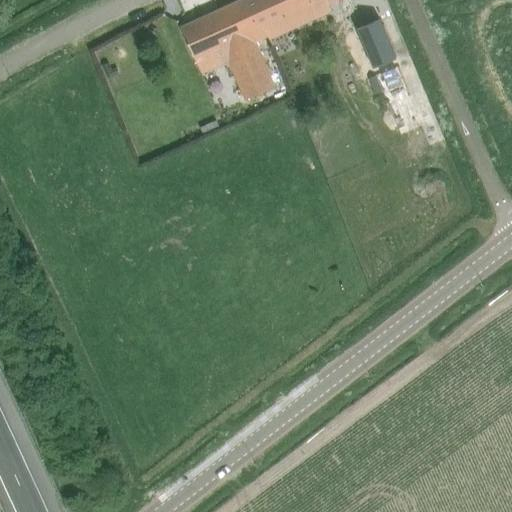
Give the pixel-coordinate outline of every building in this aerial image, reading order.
[(241,0),(239,0),(182,26),(181,27),(189,45),(195,58),(220,47),(227,63),(243,99),(272,86),(253,43),(267,37),(268,39),(269,38),(264,27),(256,30),(241,0)] [(241,0),(256,30),(264,27),(269,38),(314,18),(333,10),(329,2),(334,0),(241,0)] [(378,18),(356,27),(371,68),(394,57),(378,18)] [(294,76),(305,99),(335,85),(325,62),(294,76)] [(382,91),(376,75),(369,78),(375,94),(382,91)]
